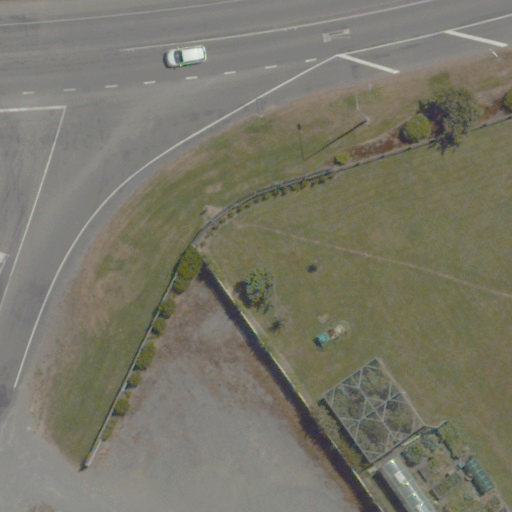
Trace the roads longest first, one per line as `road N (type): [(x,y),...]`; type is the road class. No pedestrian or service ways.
road 1 (primary): [(60,58),(423,0)]
road 2 (residential): [(0,310),(65,108),(60,58)]
